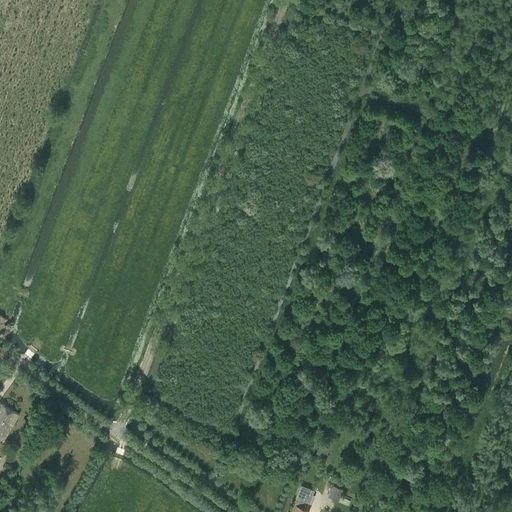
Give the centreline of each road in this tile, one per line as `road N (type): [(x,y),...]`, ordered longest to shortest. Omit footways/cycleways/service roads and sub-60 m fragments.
road 1 (unclassified): [(114,433),(285,0)]
road 2 (unclassified): [(114,433),(0,348)]
road 3 (unclassified): [(226,511),(114,433)]
